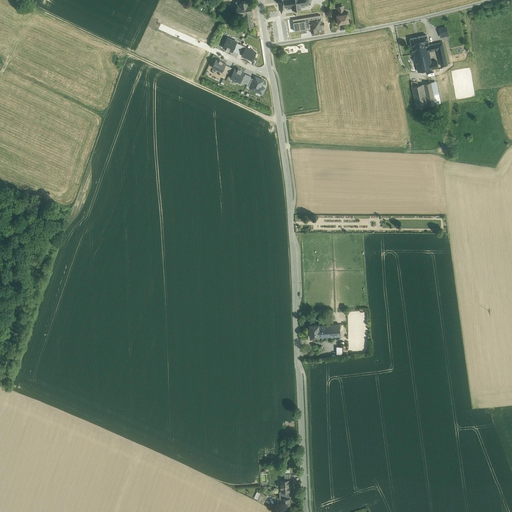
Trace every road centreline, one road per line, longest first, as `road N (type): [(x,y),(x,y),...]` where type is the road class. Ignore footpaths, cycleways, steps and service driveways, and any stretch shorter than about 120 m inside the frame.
road 1 (tertiary): [(272,76),(288,194),(306,511)]
road 2 (track): [(283,119),(26,6),(28,0)]
road 3 (track): [(283,147),(413,152),(446,136)]
road 4 (unclassified): [(359,30),(492,0)]
